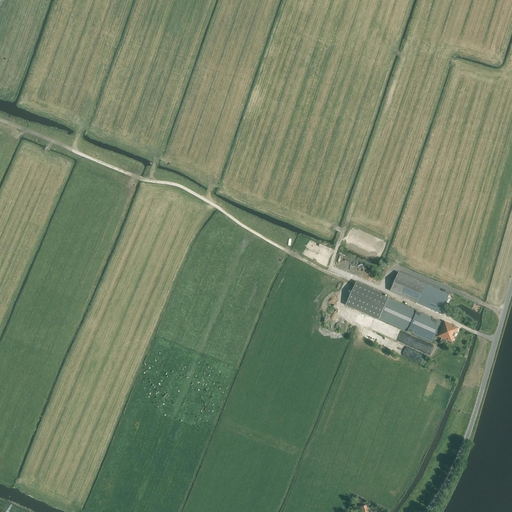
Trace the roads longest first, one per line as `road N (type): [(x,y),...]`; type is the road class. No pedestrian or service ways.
road 1 (track): [(496,341),(383,286),(299,258),(180,186),(146,181),(0,120)]
road 2 (unclassified): [(426,511),(464,444),(511,285)]
road 3 (track): [(503,312),(400,269),(383,286)]
